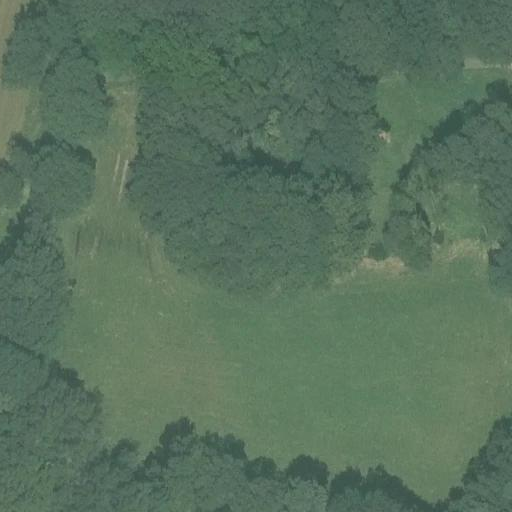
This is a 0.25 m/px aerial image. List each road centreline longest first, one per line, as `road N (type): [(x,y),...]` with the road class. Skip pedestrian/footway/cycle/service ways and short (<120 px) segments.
road 1 (track): [(74,80),(511,55)]
road 2 (unclassified): [(0,319),(37,225),(95,0)]
road 3 (unclassified): [(162,511),(0,461)]
